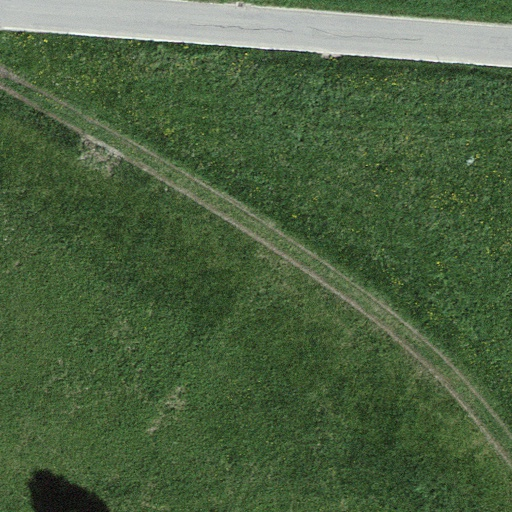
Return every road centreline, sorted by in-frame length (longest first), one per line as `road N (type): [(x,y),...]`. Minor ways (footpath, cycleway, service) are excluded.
road 1 (track): [(511,453),(418,348),(318,267),(0,74)]
road 2 (unclassified): [(0,4),(511,46)]
